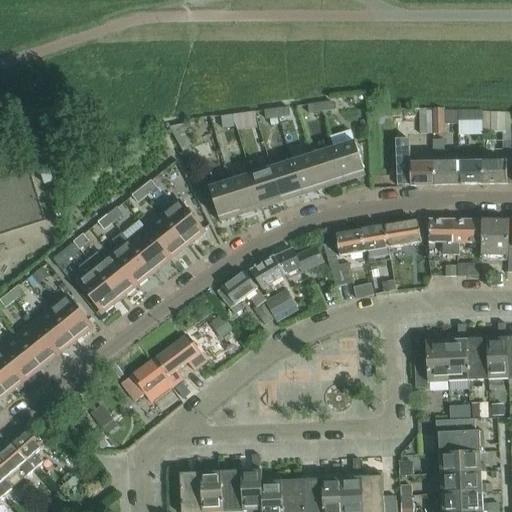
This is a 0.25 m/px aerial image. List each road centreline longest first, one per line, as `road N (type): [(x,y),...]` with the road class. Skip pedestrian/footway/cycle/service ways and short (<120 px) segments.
road 1 (residential): [(511,200),(442,198),(338,212),(242,253),(126,330),(0,434)]
road 2 (residential): [(165,439),(395,429),(389,308)]
road 3 (residential): [(165,439),(237,378),(313,330),(389,308)]
road 4 (unclassified): [(360,0),(391,18),(511,19)]
road 5 (residential): [(389,308),(511,300)]
